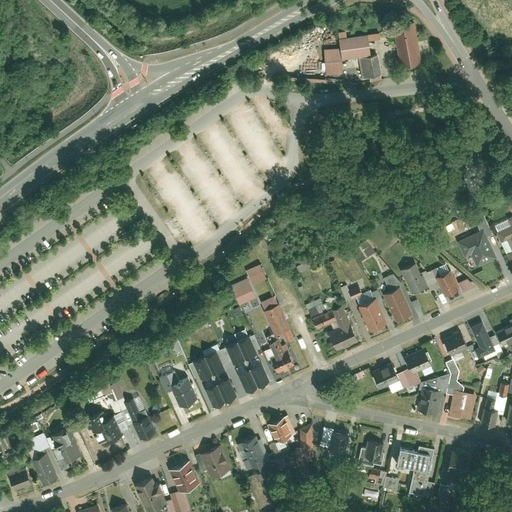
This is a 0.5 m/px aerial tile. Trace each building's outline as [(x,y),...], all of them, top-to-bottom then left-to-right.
[(394,28),(400,66),(421,63),(416,25),(394,28)] [(339,37),(342,59),(371,54),(368,33),(339,37)] [(379,55),(358,58),(362,78),(382,75),(379,55)] [(326,61),(326,75),(343,74),(342,60),(326,61)] [(472,253),(478,265),(499,256),(486,228),(458,240),(465,256),(472,253)] [(408,242),(417,252),(425,245),(416,235),(408,242)] [(346,245),(338,247),(341,257),(349,255),(346,245)] [(302,263),(297,265),(300,271),(312,265),(307,254),(300,258),(302,263)] [(261,262),(246,268),(252,283),(267,277),(261,262)] [(401,268),(411,292),(426,286),(415,262),(401,268)] [(442,273),(450,268),(446,262),(438,267),(442,273)] [(435,277),(444,295),(460,288),(451,270),(435,277)] [(384,277),(389,288),(400,284),(395,272),(384,277)] [(240,303),(257,296),(249,276),(232,284),(240,303)] [(464,291),(475,285),(470,276),(459,282),(464,291)] [(375,297),(372,289),(363,292),(360,286),(349,290),(347,284),(341,286),(347,299),(356,296),(359,304),(375,297)] [(383,294),(395,321),(411,314),(399,287),(383,294)] [(306,302),(309,311),(324,308),(322,298),(306,302)] [(359,305),(370,331),(387,323),(376,298),(359,305)] [(264,309),(274,333),(290,326),(280,302),(264,309)] [(328,332),(335,348),(359,337),(344,303),(312,317),(317,327),(335,318),(339,327),(328,332)] [(511,322),(496,329),(502,343),(507,341),(510,348),(511,347),(511,322)] [(461,330),(443,338),(450,355),(468,347),(461,330)] [(484,335),(471,341),(478,356),(491,350),(484,335)] [(276,371),(295,363),(289,349),(286,350),(280,337),(269,341),(275,355),(270,358),(276,371)] [(425,347),(404,356),(412,373),(433,363),(425,347)] [(205,356),(212,372),(223,367),(216,351),(205,356)] [(238,360),(249,385),(265,378),(254,353),(238,360)] [(194,361),(201,377),(212,372),(205,356),(194,361)] [(391,361),(372,370),(380,388),(400,379),(391,361)] [(171,388),(179,406),(200,397),(191,376),(180,381),(175,370),(159,377),(165,391),(171,388)] [(217,383),(225,399),(236,394),(228,378),(217,383)] [(116,400),(128,395),(122,380),(110,385),(116,400)] [(206,388),(214,404),(225,399),(217,383),(206,388)] [(423,386),(417,409),(435,414),(441,391),(423,386)] [(455,388),(449,413),(471,419),(477,394),(455,388)] [(101,389),(92,394),(95,402),(105,398),(101,389)] [(497,398),(486,396),(480,422),(495,426),(499,410),(494,409),(497,398)] [(125,402),(142,439),(157,433),(149,414),(141,418),(133,398),(125,402)] [(96,423),(104,441),(122,433),(114,415),(96,423)] [(287,416),(269,424),(276,441),(294,433),(287,416)] [(296,446),(297,475),(308,474),(308,459),(314,457),(314,434),(314,435),(314,430),(313,428),(313,421),(300,425),(300,438),(292,440),(301,440),(301,445),(296,446)] [(324,425),(321,438),(324,439),(323,441),(330,443),(334,427),(324,425)] [(53,433),(66,461),(81,455),(68,427),(53,433)] [(350,436),(333,432),(329,449),(346,453),(350,436)] [(256,436),(241,442),(252,466),(267,460),(256,436)] [(385,444),(367,440),(362,460),(380,464),(385,444)] [(220,444),(200,453),(211,478),(231,469),(220,444)] [(430,453),(398,445),(393,465),(413,470),(426,473),(430,453)] [(472,453),(452,449),(447,471),(449,471),(448,479),(461,482),(462,475),(466,475),(472,453)] [(48,450),(30,458),(42,484),(60,476),(48,450)] [(188,460),(169,469),(179,492),(199,484),(188,460)] [(25,464),(7,470),(14,490),(32,483),(25,464)] [(384,487),(397,489),(400,478),(386,475),(384,487)] [(154,476),(135,485),(147,511),(166,503),(154,476)] [(447,499),(450,485),(440,483),(437,497),(447,499)] [(101,511),(98,503),(76,510),(76,511),(101,511)] [(129,511),(127,503),(111,508),(112,511),(129,511)]
